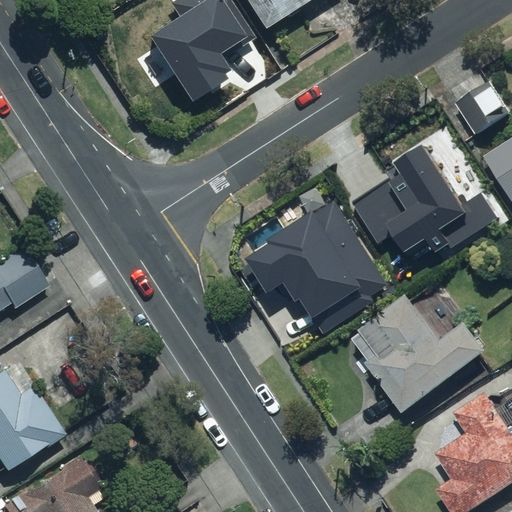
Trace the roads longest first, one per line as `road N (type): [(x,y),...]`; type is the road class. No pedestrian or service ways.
road 1 (residential): [(124,236),(487,0)]
road 2 (secondary): [(124,236),(295,511)]
road 3 (secondary): [(0,44),(124,236)]
